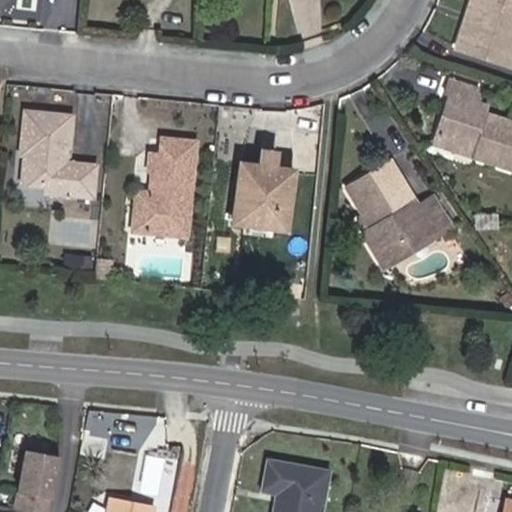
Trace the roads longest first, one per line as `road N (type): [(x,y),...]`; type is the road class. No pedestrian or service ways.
road 1 (residential): [(0,54),(293,81),(372,54),(409,0)]
road 2 (secondary): [(511,430),(239,380)]
road 3 (secondary): [(239,380),(0,361)]
road 4 (residential): [(216,511),(239,380)]
